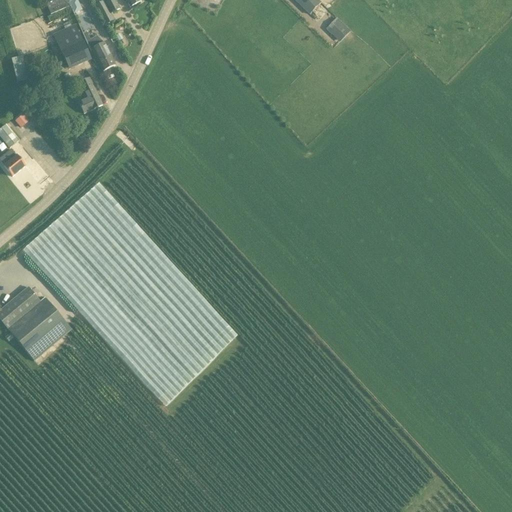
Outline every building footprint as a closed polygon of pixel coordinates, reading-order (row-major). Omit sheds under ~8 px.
[(71,7),(74,14),(81,10),(76,0),(67,0),(65,1),(64,0),(44,0),(44,1),(50,15),(71,7)] [(120,9),(114,0),(104,0),(102,1),(103,2),(93,6),(104,26),(114,21),(110,14),(120,9)] [(125,0),(129,8),(141,2),(142,2),(141,0),(125,0)] [(293,0),(310,16),(322,4),(317,0),(293,0)] [(326,30),(339,43),(350,32),(337,19),(326,30)] [(68,71),(82,64),(90,61),(74,25),(52,35),(68,71)] [(90,51),(91,50),(102,72),(114,66),(104,44),(96,37),(90,41),(86,33),(82,34),(90,51)] [(9,60),(17,84),(29,80),(21,56),(9,60)] [(102,106),(93,87),(92,84),(87,87),(80,89),(84,98),(77,102),(79,104),(83,114),(102,106)] [(55,110),(49,112),(53,122),(58,120),(55,110)] [(22,116),(15,122),(21,130),(29,123),(27,121),(31,118),(28,115),(24,118),(22,116)] [(18,142),(5,126),(0,129),(0,138),(9,150),(18,142)] [(12,177),(25,167),(16,156),(12,150),(4,156),(0,159),(0,162),(3,167),(12,177)] [(35,287),(0,315),(0,320),(34,363),(72,332),(35,287)]
